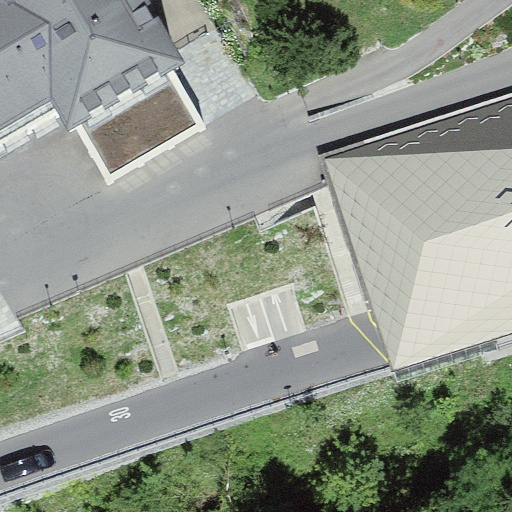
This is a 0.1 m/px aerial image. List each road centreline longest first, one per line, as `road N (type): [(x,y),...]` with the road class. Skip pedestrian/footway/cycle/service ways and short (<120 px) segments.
road 1 (tertiary): [(367,342),(0,464)]
road 2 (tertiary): [(367,342),(511,297)]
